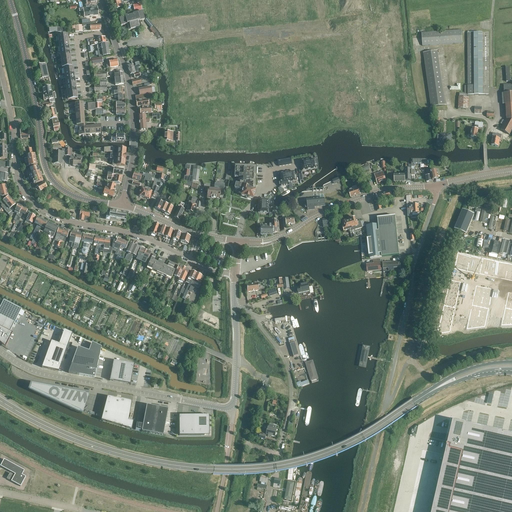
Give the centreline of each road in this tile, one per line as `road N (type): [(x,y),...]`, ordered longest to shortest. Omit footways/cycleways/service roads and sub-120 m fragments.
road 1 (residential): [(234,273),(37,206),(16,171),(0,63)]
road 2 (tertiary): [(121,207),(76,198),(49,176),(10,0)]
road 3 (primary): [(213,469),(276,467),(328,453),(442,385)]
road 4 (unclassified): [(0,351),(43,374),(230,406)]
road 5 (primary): [(213,469),(101,448),(0,400)]
road 6 (tertiary): [(435,185),(382,190),(279,238),(238,242)]
road 7 (tertiary): [(121,207),(134,124),(110,31)]
road 8 (residential): [(277,458),(289,374),(246,309),(235,307)]
road 9 (tertiary): [(238,242),(121,207)]
